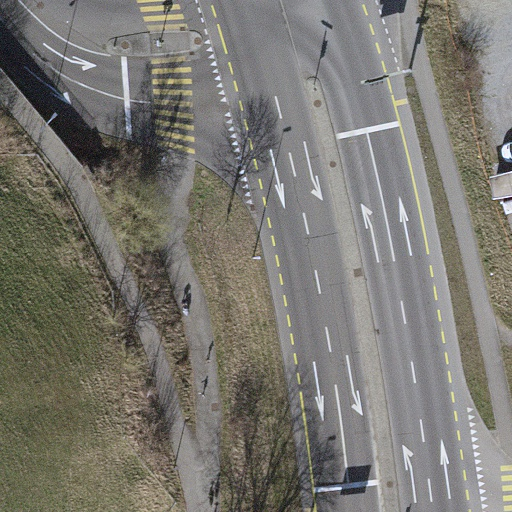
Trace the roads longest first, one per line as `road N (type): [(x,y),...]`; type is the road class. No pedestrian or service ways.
road 1 (primary): [(437,511),(373,143),(291,10)]
road 2 (primary): [(291,10),(288,150),(351,511)]
road 3 (tertiary): [(19,0),(46,33),(104,54),(172,49),(291,10)]
